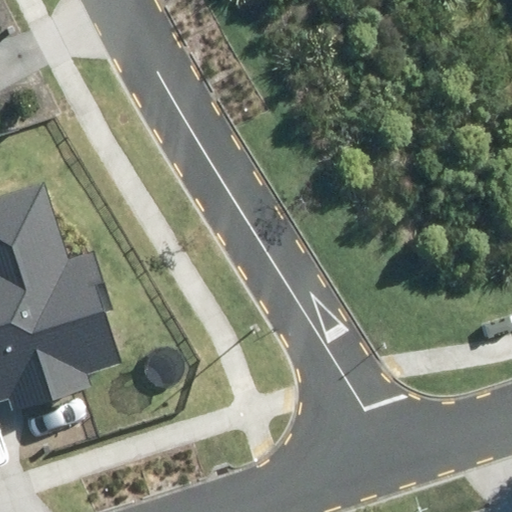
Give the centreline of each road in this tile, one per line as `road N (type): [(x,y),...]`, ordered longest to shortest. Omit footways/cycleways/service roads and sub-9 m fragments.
road 1 (residential): [(375,448),(253,214),(117,0)]
road 2 (residential): [(187,511),(375,448)]
road 3 (residential): [(375,448),(511,405)]
